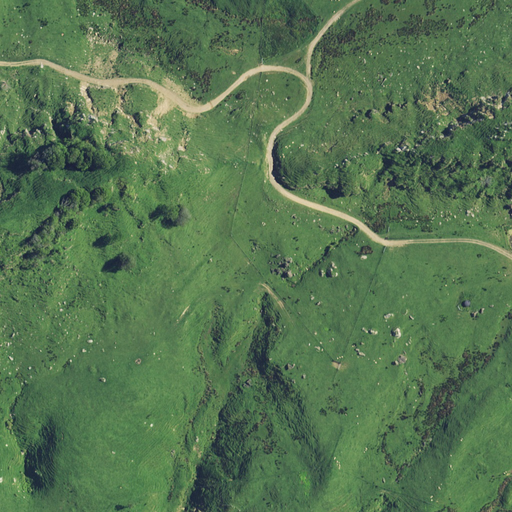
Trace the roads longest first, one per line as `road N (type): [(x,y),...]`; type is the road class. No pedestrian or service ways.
road 1 (track): [(511,250),(479,239),(389,242),(275,179),(267,138),(300,106),(310,83)]
road 2 (track): [(310,83),(216,104),(137,56),(0,26)]
